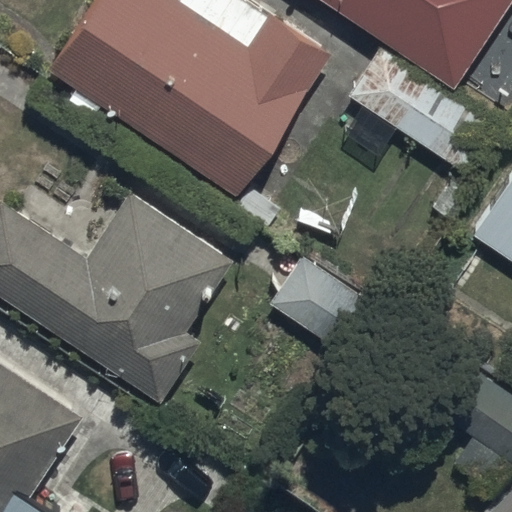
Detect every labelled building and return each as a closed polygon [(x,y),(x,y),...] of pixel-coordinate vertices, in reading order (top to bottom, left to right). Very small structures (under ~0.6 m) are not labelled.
[(92,0),(52,64),(239,183),(326,45),(254,0),(92,0)] [(339,0),(456,76),(504,0),(339,0)] [(497,118),(380,40),(350,84),(466,163),(476,149),(493,161),(510,136),(492,124),(497,118)] [(511,170),(471,228),(511,256),(511,170)] [(0,186),(0,285),(164,393),(175,376),(191,386),(207,362),(189,350),(202,330),(186,319),(231,251),(127,182),(87,244),(0,186)] [(300,244),(268,294),(369,359),(401,309),(300,244)] [(0,511),(96,511),(74,497),(68,506),(32,482),(85,404),(0,347),(0,511)] [(511,387),(486,371),(457,415),(473,426),(452,460),(497,490),(511,467),(511,387)]
